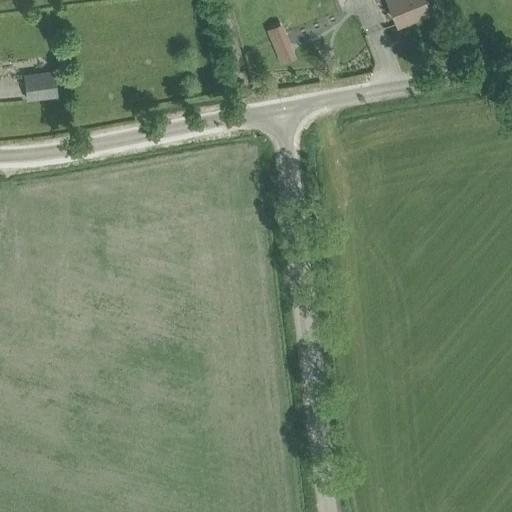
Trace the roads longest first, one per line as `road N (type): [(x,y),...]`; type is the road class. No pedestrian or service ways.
road 1 (unclassified): [(332,511),(281,109)]
road 2 (unclassified): [(281,109),(0,156)]
road 3 (unclassified): [(281,109),(511,66)]
